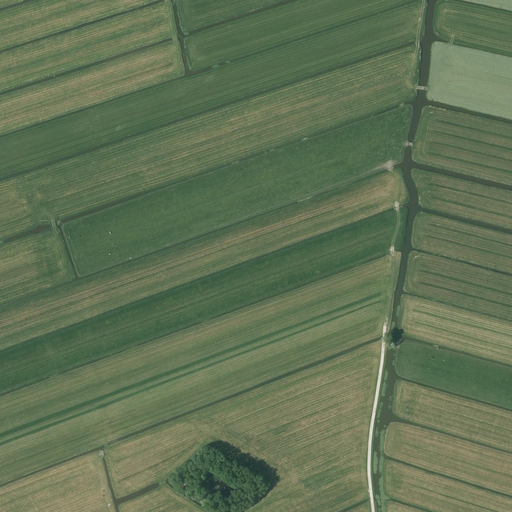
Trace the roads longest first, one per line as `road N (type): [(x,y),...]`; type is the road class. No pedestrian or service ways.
road 1 (track): [(383,343),(397,211),(390,164)]
road 2 (track): [(373,511),(368,442),(383,343)]
